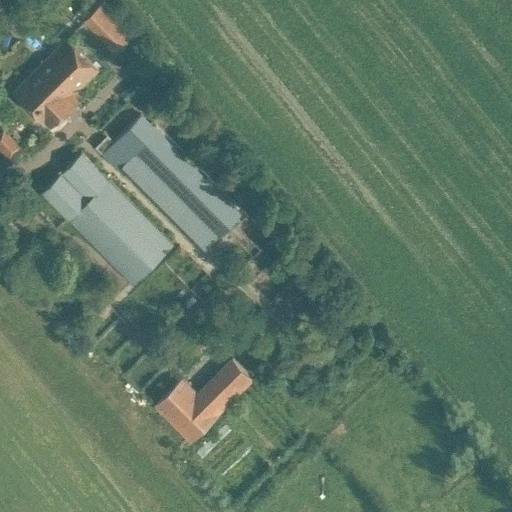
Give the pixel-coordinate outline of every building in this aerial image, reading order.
[(136,29),(106,0),(102,0),(86,17),(118,48),(136,29)] [(46,119),(51,124),(76,99),(71,94),(99,66),(68,35),(13,89),(44,121),(46,119)] [(121,164),(204,248),(241,211),(144,113),(103,153),(117,168),(121,164)] [(0,133),(0,149),(8,157),(21,143),(5,129),(0,133)] [(172,241),(83,152),(44,190),(133,279),(172,241)] [(156,402),(191,438),(253,376),(233,356),(198,391),(183,375),(156,402)]
